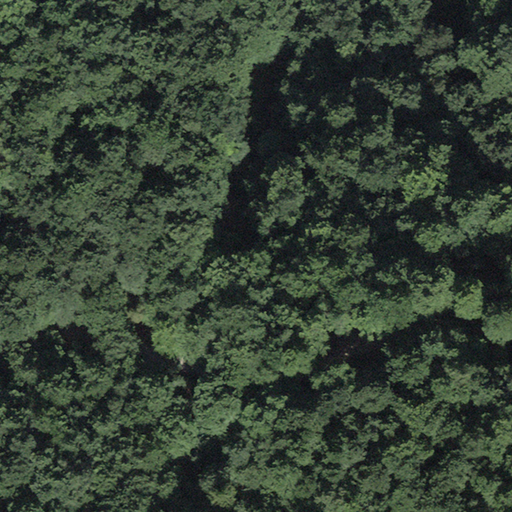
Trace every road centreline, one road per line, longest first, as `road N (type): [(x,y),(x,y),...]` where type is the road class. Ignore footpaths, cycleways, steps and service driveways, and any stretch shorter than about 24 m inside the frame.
road 1 (track): [(268,387),(69,330),(0,346)]
road 2 (track): [(511,334),(435,319),(400,326),(268,387)]
